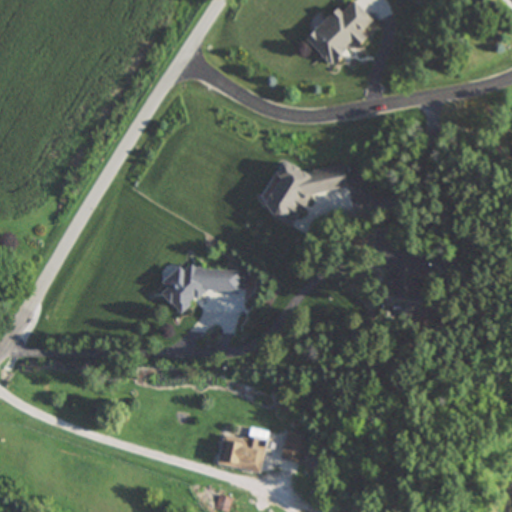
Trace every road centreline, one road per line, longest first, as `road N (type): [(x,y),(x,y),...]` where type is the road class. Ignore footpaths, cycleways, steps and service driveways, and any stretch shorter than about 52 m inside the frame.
road 1 (residential): [(0,363),(231,0)]
road 2 (residential): [(199,48),(263,93),(307,100),(453,84),(511,68)]
